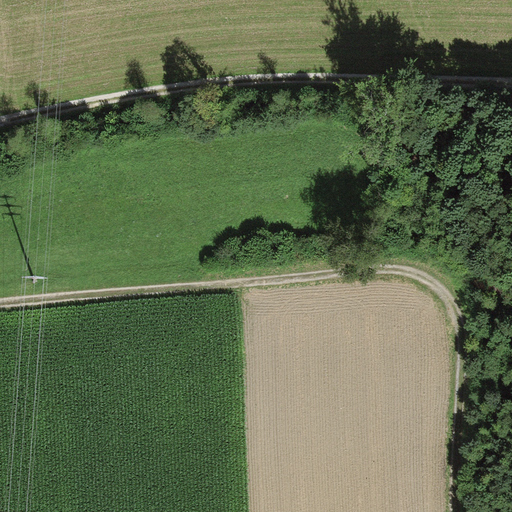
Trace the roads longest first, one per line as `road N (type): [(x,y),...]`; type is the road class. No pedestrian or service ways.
road 1 (track): [(0,302),(385,268),(422,276),(447,298),(461,327),(456,511)]
road 2 (track): [(511,88),(280,81),(186,88),(0,123)]
